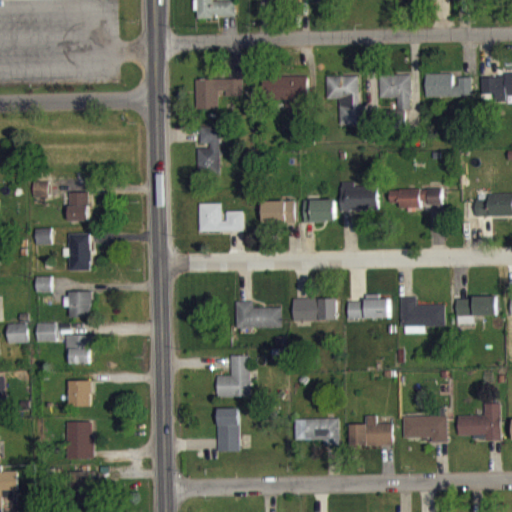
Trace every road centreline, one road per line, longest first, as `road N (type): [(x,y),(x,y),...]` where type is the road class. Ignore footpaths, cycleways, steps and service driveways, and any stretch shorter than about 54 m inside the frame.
road 1 (secondary): [(152,0),(165,511)]
road 2 (residential): [(154,41),(511,31)]
road 3 (residential): [(159,261),(511,255)]
road 4 (residential): [(165,487),(511,477)]
road 5 (residential): [(0,101),(155,98)]
